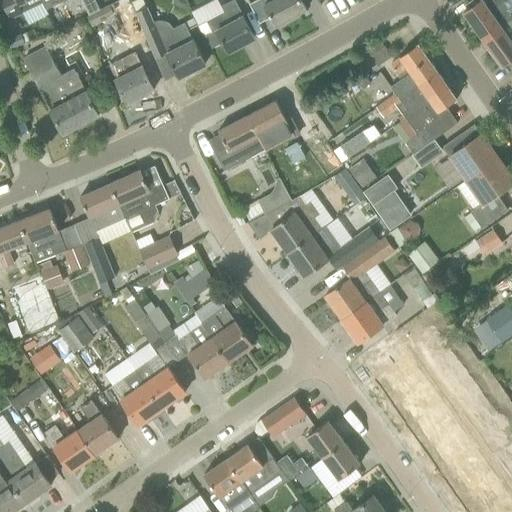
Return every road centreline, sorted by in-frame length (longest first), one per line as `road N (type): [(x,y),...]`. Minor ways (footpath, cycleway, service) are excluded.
road 1 (residential): [(316,359),(228,245),(169,128)]
road 2 (residential): [(93,511),(316,359)]
road 3 (residential): [(169,128),(399,0)]
road 4 (residential): [(429,511),(316,359)]
road 5 (residential): [(511,123),(427,0)]
road 6 (residential): [(39,187),(169,128)]
